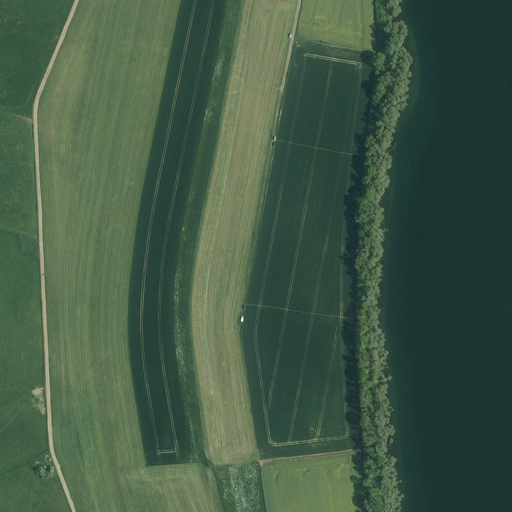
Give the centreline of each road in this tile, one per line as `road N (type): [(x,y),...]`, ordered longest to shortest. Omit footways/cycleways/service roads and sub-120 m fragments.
road 1 (track): [(74,511),(51,449),(34,105),(77,0)]
road 2 (track): [(300,0),(241,321)]
